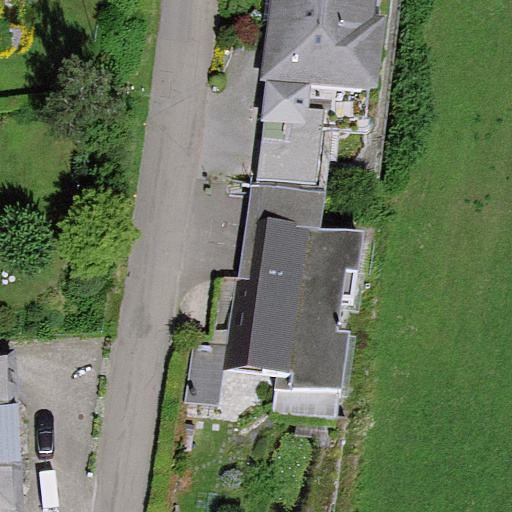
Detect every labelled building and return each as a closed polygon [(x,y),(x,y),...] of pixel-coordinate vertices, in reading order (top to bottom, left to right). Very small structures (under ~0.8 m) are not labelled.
[(313,90),(379,98),(388,24),(378,23),(380,0),(272,0),(263,84),(267,85),(313,90)] [(313,90),(267,85),(263,125),(308,130),(313,90)] [(308,130),(263,125),(257,180),(318,186),(324,132),(308,130)] [(328,200),(253,191),(230,373),(279,379),(277,392),(345,400),(352,343),(340,341),(348,280),(361,281),(367,238),(324,233),(328,200)] [(193,343),(186,406),(220,409),(227,347),(193,343)] [(0,511),(25,511),(17,355),(0,355),(0,511)]
